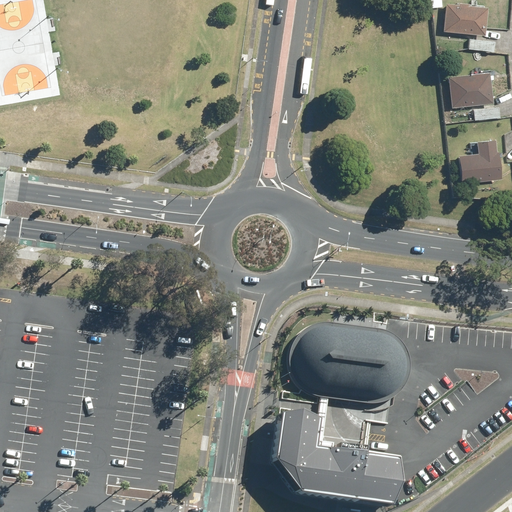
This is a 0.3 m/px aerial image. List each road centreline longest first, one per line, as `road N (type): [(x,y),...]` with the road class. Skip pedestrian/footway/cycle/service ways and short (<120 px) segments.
road 1 (secondary): [(0,184),(227,207)]
road 2 (residential): [(303,0),(282,151),(299,217)]
road 3 (secondary): [(214,268),(140,245),(0,225)]
road 4 (secondary): [(511,295),(300,274)]
road 5 (secondary): [(305,228),(511,257)]
road 6 (residential): [(235,202),(256,153),(278,0)]
road 7 (unknown): [(502,0),(498,70),(507,149)]
road 8 (secondary): [(235,407),(234,311),(219,278)]
road 9 (secondary): [(280,292),(235,407)]
